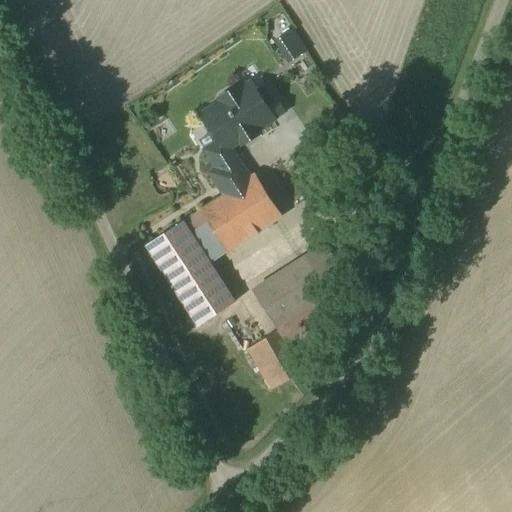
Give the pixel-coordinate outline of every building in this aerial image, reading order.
[(260,81),(208,113),(233,153),(247,144),(285,121),(260,81)] [(247,144),(233,153),(212,166),(233,200),(194,224),(200,233),(213,224),(230,251),(290,213),(247,144)] [(200,233),(194,224),(149,250),(201,333),(244,306),(200,233)] [(359,287),(334,249),(260,297),(286,334),(294,348),(347,313),(339,300),(359,287)] [(286,334),(252,354),(274,391),(308,372),(294,348),(286,334)]
